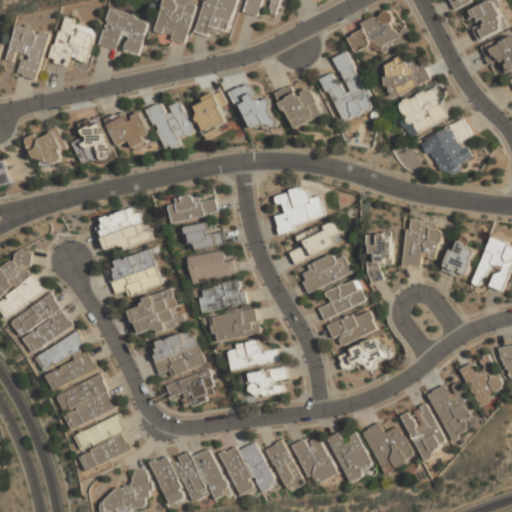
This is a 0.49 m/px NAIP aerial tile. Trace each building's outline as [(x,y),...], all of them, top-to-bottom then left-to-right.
[(173,0),(164,0),(156,34),(188,42),(199,1),(194,0),(177,0),(177,1),(173,0)] [(239,0),(207,0),(200,31),(229,39),(239,0)] [(250,0),(247,12),(262,16),(264,11),(278,15),(281,0),(250,0)] [(451,0),(456,10),(475,2),(474,0),(451,0)] [(497,0),(492,0),(469,11),(477,27),(474,28),(480,41),(510,26),(497,0)] [(100,43),(140,55),(151,18),(111,7),(100,43)] [(373,41),(379,55),(414,41),(408,24),(398,28),(391,10),(362,21),(366,30),(356,34),(361,46),(373,41)] [(51,60),(68,66),(71,58),(87,63),(99,28),(65,17),(51,60)] [(17,74),(39,79),(50,34),(17,25),(8,59),(20,62),(17,74)] [(370,46),(364,30),(349,36),(356,52),(370,46)] [(499,74),(511,69),(511,35),(479,48),(486,67),(495,63),(499,74)] [(335,57),(346,83),(339,86),(334,73),(325,76),(343,121),(374,108),(350,51),(335,57)] [(431,83),(423,59),(409,64),(406,56),(379,65),(389,97),(431,83)] [(234,90),(252,133),(279,122),(268,94),(258,98),(251,83),(234,90)] [(416,135),(451,116),(435,85),(399,104),(416,135)] [(324,115),(313,86),(297,93),(294,86),(280,92),(295,127),(324,115)] [(226,102),(222,90),(202,98),(205,105),(195,109),(207,138),(230,128),(221,104),(226,102)] [(166,109),(163,102),(149,108),(165,149),(197,136),(184,101),(166,109)] [(142,111),(129,118),(126,111),(107,120),(122,151),(154,136),(142,111)] [(100,117),(78,127),(82,136),(72,140),(84,167),(116,153),(100,117)] [(425,140),(442,175),(475,159),(466,140),(474,136),(467,120),(425,140)] [(62,151),(69,147),(59,128),(42,137),(39,132),(26,139),(38,163),(48,157),(52,165),(65,158),(62,151)] [(0,187),(13,183),(6,159),(0,161),(0,187)] [(281,232),(327,219),(321,195),(311,198),(307,186),(280,194),(285,212),(276,215),(281,232)] [(220,214),(217,194),(170,203),(173,222),(220,214)] [(151,239),(141,205),(102,217),(104,224),(98,226),(105,252),(151,239)] [(298,238),(302,246),(291,251),(298,265),(348,240),(337,218),(298,238)] [(405,266),(422,268),(423,258),(440,260),(444,223),(409,219),(405,266)] [(191,251),(226,244),(224,231),(213,233),(211,221),(186,226),(191,251)] [(394,264),(393,233),(369,233),(370,282),(383,281),(383,264),(394,264)] [(503,291),(511,269),(511,244),(492,237),(473,283),(483,287),(492,264),(499,266),(491,286),(503,291)] [(469,276),(476,246),(454,241),(447,271),(469,276)] [(115,259),(118,270),(109,272),(115,292),(126,289),(128,295),(165,285),(154,248),(115,259)] [(225,259),(224,250),(189,256),(194,284),(237,276),(234,258),(225,259)] [(48,289),(23,252),(0,267),(0,312),(4,318),(48,289)] [(308,265),(310,272),(303,275),(309,291),(354,274),(347,255),(336,259),(335,255),(308,265)] [(320,306),(326,319),(368,301),(359,278),(325,292),(329,303),(320,306)] [(199,290),(205,313),(249,303),(243,279),(199,290)] [(186,321),(174,287),(137,301),(139,307),(131,310),(141,338),(186,321)] [(75,326),(63,309),(53,293),(13,320),(34,353),(75,326)] [(330,325),(340,348),(380,330),(369,307),(330,325)] [(213,316),(216,341),(261,335),(258,310),(213,316)] [(207,364),(194,329),(150,344),(160,373),(170,369),(173,377),(207,364)] [(39,355),(48,370),(88,348),(80,333),(39,355)] [(393,355),(388,345),(382,348),(376,336),(340,355),(348,371),(359,365),(363,372),(393,355)] [(234,370),(283,361),(280,348),(264,351),(262,341),(229,347),(234,370)] [(511,345),(502,347),(509,380),(511,379),(511,345)] [(98,369),(91,354),(49,374),(56,389),(98,369)] [(506,388),(491,354),(463,366),(480,406),(498,398),(496,392),(506,388)] [(283,381),(290,379),(287,366),(248,374),(253,398),(285,391),(283,381)] [(183,395),(187,407),(219,397),(211,370),(168,383),(173,398),(183,395)] [(59,393),(67,412),(74,427),(118,409),(104,374),(59,393)] [(461,378),(430,392),(452,439),(471,431),(466,419),(477,413),(461,378)] [(450,445),(428,402),(401,416),(424,458),(450,445)] [(83,456),(89,470),(133,451),(125,432),(128,430),(121,415),(80,432),(88,454),(83,456)] [(388,430),(383,421),(364,430),(382,466),(392,461),(396,468),(417,457),(400,424),(388,430)] [(360,433),(346,439),(343,432),(330,437),(351,482),(370,473),(366,465),(373,462),(360,433)] [(311,479),(317,476),(320,483),(340,474),(320,433),(295,445),(311,479)] [(222,456),(242,495),(259,486),(262,492),(279,484),(256,439),(222,456)] [(269,447),(288,490),(305,483),(286,440),(269,447)] [(170,505),(190,497),(192,502),(213,493),(215,498),(230,492),(212,448),(193,456),(192,453),(171,461),(169,456),(153,463),(170,505)] [(135,486),(107,488),(109,510),(151,507),(149,470),(134,471),(135,486)]
